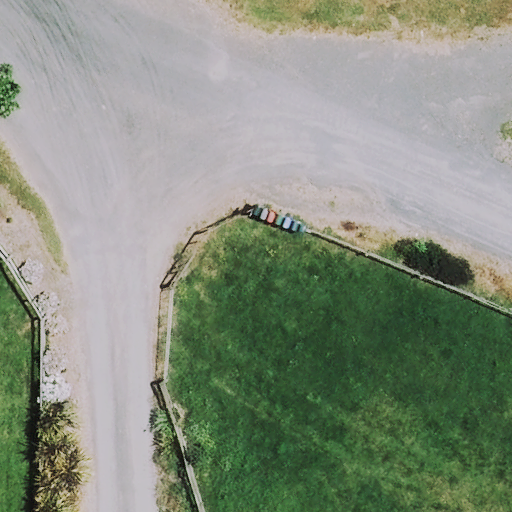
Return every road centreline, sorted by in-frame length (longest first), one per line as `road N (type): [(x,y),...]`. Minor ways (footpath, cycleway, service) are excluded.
road 1 (residential): [(140,55),(511,206)]
road 2 (unclassified): [(140,55),(5,0)]
